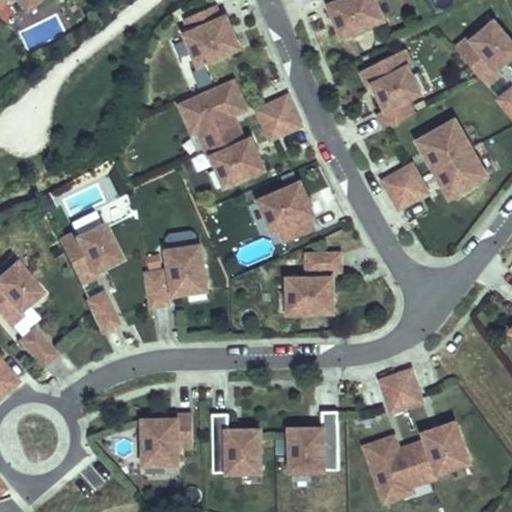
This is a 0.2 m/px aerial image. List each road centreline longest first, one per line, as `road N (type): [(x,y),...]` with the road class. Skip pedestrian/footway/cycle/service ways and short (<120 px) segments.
road 1 (residential): [(28,429),(124,367),(384,347),(405,336),(431,296)]
road 2 (residential): [(271,0),(348,180),(431,296)]
